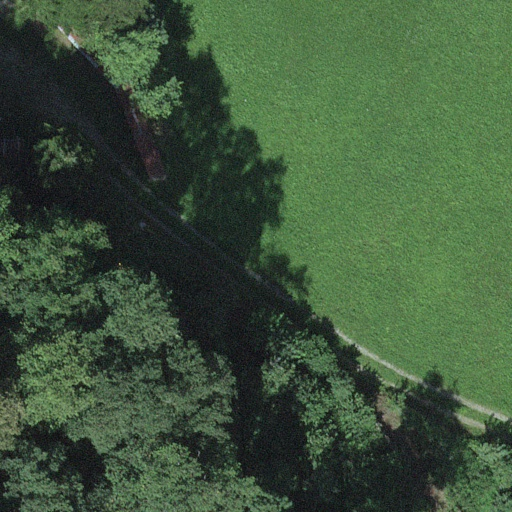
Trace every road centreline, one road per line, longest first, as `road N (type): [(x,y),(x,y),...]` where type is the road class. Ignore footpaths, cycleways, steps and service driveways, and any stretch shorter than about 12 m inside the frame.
road 1 (track): [(0,66),(27,108),(370,371),(432,511)]
road 2 (track): [(370,371),(511,432)]
